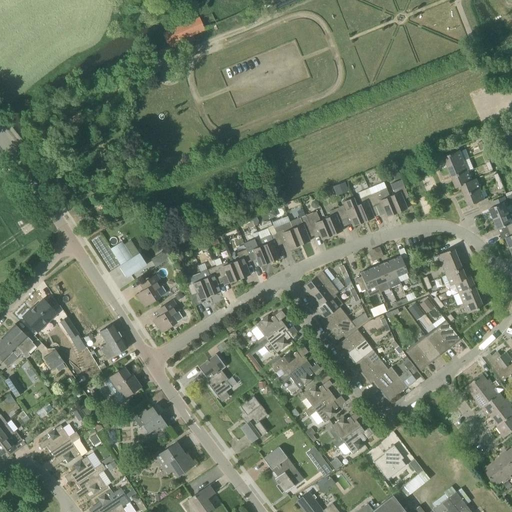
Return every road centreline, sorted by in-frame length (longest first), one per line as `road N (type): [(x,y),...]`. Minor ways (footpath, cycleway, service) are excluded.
road 1 (residential): [(286,276),(322,346),(375,409),(403,407),(492,339),(511,312)]
road 2 (residential): [(286,276),(365,241),(440,227),(478,243),(511,281)]
road 3 (tertiary): [(260,511),(152,361)]
road 4 (residential): [(152,361),(286,276)]
road 5 (tertiary): [(152,361),(69,240)]
road 6 (tertiary): [(69,240),(0,135)]
